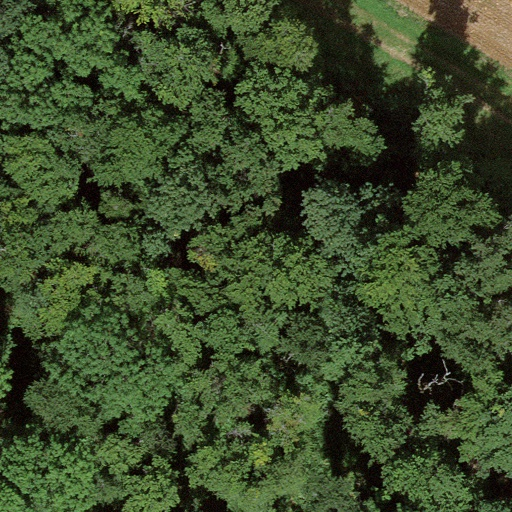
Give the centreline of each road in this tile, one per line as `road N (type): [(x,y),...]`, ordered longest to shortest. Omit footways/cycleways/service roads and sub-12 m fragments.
road 1 (track): [(0,294),(242,0)]
road 2 (track): [(511,159),(467,137),(275,0)]
